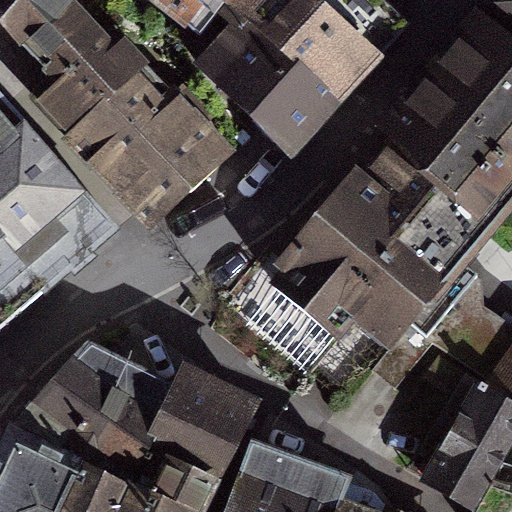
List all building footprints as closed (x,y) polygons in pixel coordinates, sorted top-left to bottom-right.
[(115,0),(0,0),(0,30),(151,216),(191,183),(236,147),(115,0)] [(155,0),(188,28),(213,0),(155,0)] [(372,52),(315,0),(225,0),(178,52),(284,148),(312,118),(372,52)] [(511,0),(486,0),(466,11),(511,42),(511,0)] [(272,257),(383,344),(511,182),(511,58),(460,21),(272,257)] [(0,323),(111,229),(0,99),(0,323)] [(511,337),(483,373),(511,396),(511,337)] [(94,352),(90,349),(13,434),(82,467),(129,491),(138,467),(152,475),(159,463),(148,457),(182,394),(94,352)] [(252,409),(190,378),(182,394),(148,457),(159,463),(170,469),(209,491),(252,409)] [(511,411),(471,385),(413,471),(462,503),(511,426),(511,411)] [(60,511),(82,467),(13,434),(0,461),(0,511),(60,511)] [(253,449),(229,511),(290,511),(307,469),(253,449)] [(82,467),(60,511),(198,511),(209,491),(170,469),(158,491),(144,485),(139,496),(129,491),(82,467)] [(340,511),(351,484),(307,469),(290,511),(340,511)] [(388,511),(389,510),(373,495),(351,484),(340,511),(388,511)]
